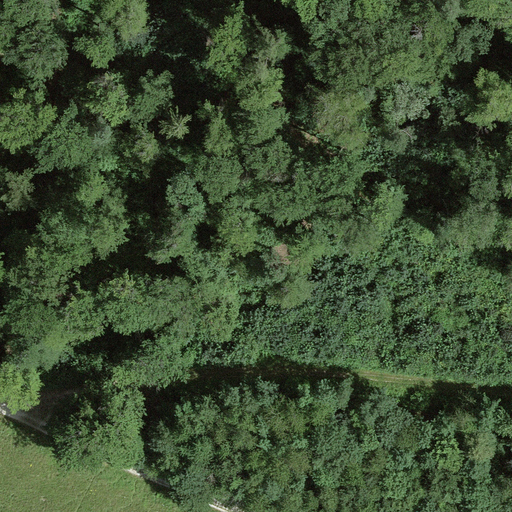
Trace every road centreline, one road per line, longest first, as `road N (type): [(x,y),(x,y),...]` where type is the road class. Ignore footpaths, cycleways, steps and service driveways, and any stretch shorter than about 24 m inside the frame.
road 1 (track): [(3,404),(223,372),(511,391)]
road 2 (track): [(0,403),(104,459),(230,511)]
